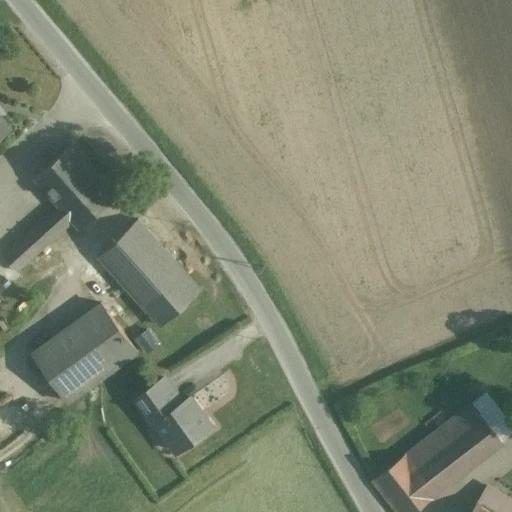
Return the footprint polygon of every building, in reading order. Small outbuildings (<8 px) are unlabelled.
[(0,137),(10,129),(2,119),(0,121),(0,120),(0,137)] [(118,196),(72,145),(34,179),(59,206),(73,222),(80,229),(118,196)] [(59,206),(34,228),(48,244),(73,222),(59,206)] [(201,290),(138,219),(99,256),(161,326),(201,290)] [(101,303),(33,352),(69,402),(138,352),(101,303)] [(146,350),(157,345),(150,330),(139,335),(146,350)] [(165,378),(136,399),(154,425),(157,423),(156,421),(183,402),(165,378)] [(183,402),(156,421),(157,423),(177,451),(212,426),(191,397),(183,402)] [(473,403),(419,445),(431,461),(485,419),(473,403)] [(431,461),(421,469),(408,453),(373,480),(398,511),(413,511),(427,501),(504,442),(485,419),(431,461)] [(431,461),(419,445),(408,453),(421,469),(431,461)] [(504,511),(511,501),(490,487),(482,500),(501,511),(504,511)] [(501,511),(482,500),(475,511),(501,511)]
